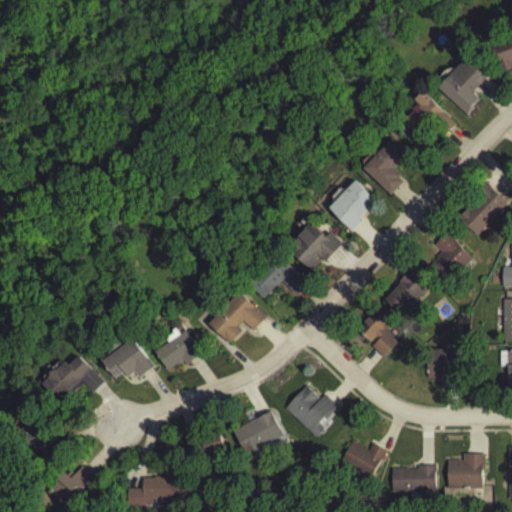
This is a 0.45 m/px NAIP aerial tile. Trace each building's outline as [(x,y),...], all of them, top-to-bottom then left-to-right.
[(511,64),(511,65),(511,67),(511,73),(503,76),(500,69),(497,70),(493,54),(511,48),(511,64)] [(471,97),(478,103),(471,110),(473,111),(465,118),(437,92),(466,61),(487,80),(481,86),(471,97)] [(424,126),(415,134),(404,121),(418,109),(414,105),(423,96),(454,128),(447,136),(441,142),(424,126)] [(387,145),(405,159),(393,172),(400,179),(397,182),(401,186),(395,193),(389,199),(361,173),(387,145)] [(480,197),(475,191),(482,184),(489,191),(496,198),(505,207),(475,238),(457,221),(480,197)] [(357,223),(360,226),(355,231),(350,236),(327,212),(354,185),(374,206),(357,223)] [(324,261),(309,275),(286,249),(311,227),(324,241),(329,237),(341,248),(332,257),(326,263),(324,261)] [(453,278),(444,287),(428,272),(437,262),(435,261),(440,256),(433,249),(440,242),(445,237),(471,263),(460,274),(460,275),(455,280),(453,278)] [(510,272),(510,250),(511,250),(511,291),(501,291),(501,272),(510,272)] [(281,287),(262,303),(246,285),(280,257),(295,275),(292,277),(301,287),(297,290),(290,297),(281,287)] [(397,287),(397,286),(404,279),(413,271),(414,272),(414,271),(429,287),(397,317),(383,301),(397,287)] [(242,326),(237,331),(240,335),(228,348),(224,344),(223,344),(206,327),(238,296),(264,321),(258,327),(251,335),(242,326)] [(511,344),(502,345),(501,304),(511,304),(511,344)] [(382,318),(389,325),(378,337),(381,340),(384,337),(396,347),(382,362),(376,356),(371,351),(372,350),(362,340),(369,332),(363,326),(368,321),(375,327),(382,318)] [(194,354),(198,360),(193,363),(185,369),(182,365),(178,367),(178,366),(166,374),(154,356),(184,335),(196,353),(194,354)] [(147,363),(147,362),(154,371),(146,376),(138,382),(133,377),(127,382),(123,377),(114,383),(101,366),(132,343),(147,363)] [(453,381),(453,385),(443,385),(443,381),(426,382),(425,354),(455,353),(456,381),(453,381)] [(58,406),(41,389),(64,366),(68,370),(77,360),(91,372),(85,378),(58,406)] [(283,413),(304,390),(319,403),(323,399),(331,406),(336,411),(325,423),(322,421),(316,428),(322,433),(314,441),(283,413)] [(232,436),(260,420),(268,415),(282,440),(263,450),(266,456),(248,465),(232,436)] [(41,451),(40,454),(32,453),(32,450),(24,448),(29,426),(49,430),(44,452),(41,451)] [(185,442),(191,439),(197,437),(199,443),(219,436),(224,453),(205,459),(206,461),(194,466),(185,442)] [(366,455),(370,447),(381,453),(385,455),(379,465),(378,465),(367,484),(338,468),(350,446),(366,455)] [(42,457),(51,470),(63,462),(58,455),(55,449),(42,457)] [(461,465),(461,458),(473,458),(483,458),(483,475),(480,475),(480,493),(446,493),(446,465),(461,465)] [(71,508),(50,492),(64,474),(73,481),(81,470),(88,475),(93,479),(71,508)] [(417,495),(390,496),(390,473),(407,472),(407,473),(416,473),(416,470),(425,470),(434,470),(434,476),(433,476),(433,499),(417,499),(417,495)] [(157,507),(157,502),(150,502),(150,508),(126,508),(126,493),(134,493),(141,493),(141,482),(179,483),(179,502),(169,502),(169,507),(157,507)]
